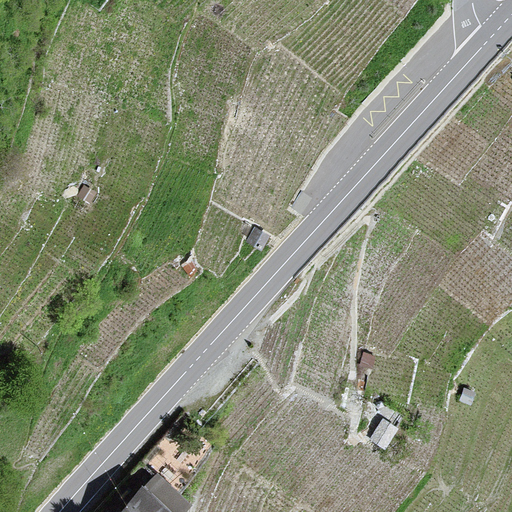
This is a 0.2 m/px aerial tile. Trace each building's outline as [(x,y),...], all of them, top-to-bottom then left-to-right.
[(84,185),(78,195),(90,202),(96,192),(84,185)] [(270,237),(256,228),(248,241),(263,249),(270,237)] [(195,268),(192,262),(185,267),(188,272),(195,268)] [(374,356),(365,353),(362,364),(371,367),(374,356)] [(475,391),(465,387),(460,399),(471,403),(475,391)] [(395,427),(384,420),(372,438),(383,446),(395,427)] [(144,490),(121,511),(182,511),(189,505),(161,477),(146,492),(144,490)]
